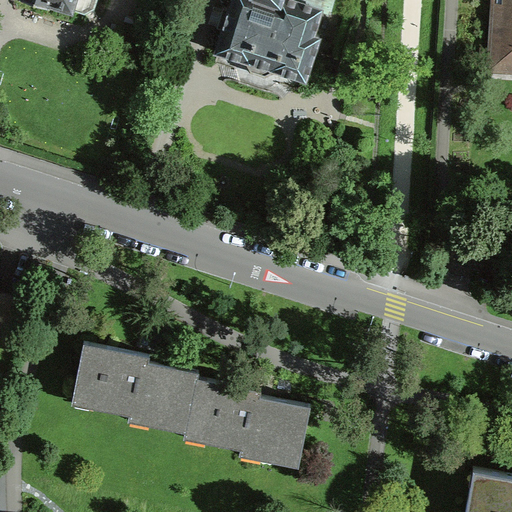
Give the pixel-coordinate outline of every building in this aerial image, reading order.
[(29,0),(31,0),(47,6),(48,3),(72,10),(73,7),(85,11),(93,7),(95,0),(29,0)] [(231,0),(229,8),(224,7),(218,25),(223,27),(216,49),(246,59),(245,61),(251,71),(254,72),(265,75),(275,71),(275,68),(305,77),(319,34),(313,32),(321,7),(327,10),(329,6),(331,7),(332,0),(231,0)] [(511,0),(495,0),(492,56),(511,56),(511,0)] [(0,322),(24,331),(33,302),(0,291),(0,322)] [(72,400),(129,411),(128,417),(185,428),(186,429),(197,374),(198,374),(199,368),(149,358),(150,352),(106,343),(84,339),(72,400)] [(299,463),(311,402),(260,392),(261,386),(216,377),(198,374),(197,374),(186,429),(185,428),(184,434),(241,445),(239,451),(299,463)] [(511,511),(511,471),(473,465),(465,511),(511,511)]
